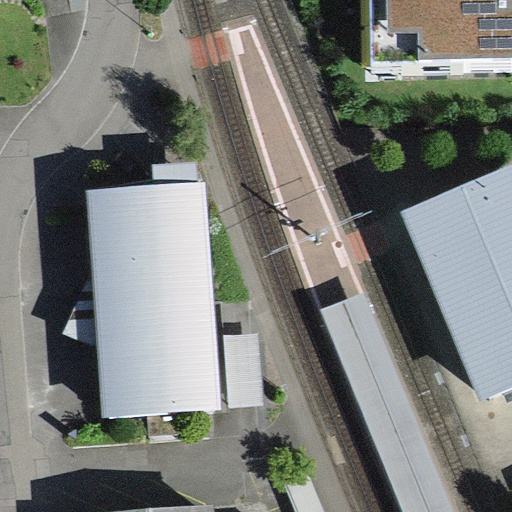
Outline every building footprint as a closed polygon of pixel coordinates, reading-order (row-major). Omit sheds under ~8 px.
[(511,79),(511,0),(367,0),(368,81),(511,79)] [(150,187),(85,192),(100,417),(221,409),(205,179),(196,180),(194,161),(149,164),(150,187)] [(511,386),(511,167),(402,214),(480,400),(511,386)] [(454,511),(365,296),(320,312),(401,511),(454,511)] [(257,333),(225,335),(230,406),(263,404),(257,333)] [(321,511),(304,471),(284,480),(297,511),(321,511)] [(218,511),(218,502),(87,511),(218,511)]
